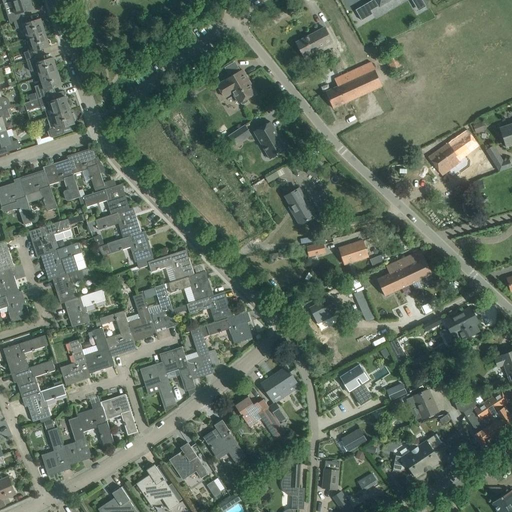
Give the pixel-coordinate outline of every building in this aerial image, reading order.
[(10,8),(12,13),(7,15),(10,23),(14,21),(22,19),(20,13),(33,9),(30,0),(12,0),(11,0),(14,7),(10,8)] [(372,0),(370,2),(366,4),(371,11),(379,6),(380,6),(390,0),(372,0)] [(16,29),(21,28),(22,32),(25,31),(28,38),(45,33),(40,19),(28,23),(26,17),(22,19),(14,21),(16,29)] [(325,28),(296,43),(305,59),(314,54),(313,52),(332,42),(329,37),(325,28)] [(30,45),(27,46),(29,51),(24,52),(26,60),(38,56),(36,50),(49,46),(45,33),(28,38),(30,45)] [(385,56),(391,70),(401,65),(395,51),(385,56)] [(26,60),(30,72),(38,70),(40,77),(57,71),(53,58),(40,62),(38,56),(26,60)] [(232,75),(241,70),(236,61),(227,66),(232,75)] [(340,86),(325,92),(333,108),(383,86),(372,62),(345,74),(336,78),(340,86)] [(242,70),(235,74),(225,80),(226,80),(217,85),(224,97),(232,92),(239,103),(240,103),(241,104),(243,105),(247,102),(248,100),(247,99),(255,94),(249,85),(245,80),(247,78),(242,70)] [(42,83),(39,84),(41,89),(36,91),(39,99),(51,95),(49,89),(62,85),(57,71),(40,77),(42,83)] [(0,111),(8,109),(11,108),(9,99),(1,97),(0,92),(0,111)] [(46,104),(47,109),(50,108),(53,116),(70,111),(65,96),(53,101),(51,95),(39,99),(27,103),(29,110),(41,106),(46,104)] [(8,109),(0,111),(0,132),(7,131),(4,123),(7,122),(5,118),(10,116),(8,109)] [(53,116),(55,122),(51,123),(53,128),(49,129),(51,138),(63,134),(61,128),(74,124),(70,111),(53,116)] [(254,132),(270,159),(287,149),(270,122),(254,132)] [(511,123),(500,127),(503,138),(506,147),(511,145),(511,123)] [(252,135),(245,125),(226,137),(233,148),(252,135)] [(447,143),(436,151),(428,157),(442,175),(461,161),(459,159),(478,146),(467,130),(448,143),(447,143)] [(0,147),(6,146),(8,152),(20,148),(18,140),(13,142),(11,137),(9,138),(7,131),(0,132),(0,147)] [(511,165),(510,158),(504,160),(494,145),(486,150),(499,172),(511,168),(511,165)] [(92,148),(91,148),(92,150),(84,153),(83,151),(67,156),(68,159),(73,174),(88,169),(95,189),(96,192),(106,189),(100,173),(106,170),(98,157),(95,158),(92,148)] [(485,155),(478,159),(483,168),(481,169),(483,175),(490,173),(494,169),(485,155)] [(43,167),(44,170),(49,185),(50,184),(64,180),(68,190),(64,191),(63,193),(66,200),(68,201),(79,197),(80,197),(73,174),(68,159),(62,161),(63,163),(60,163),(59,162),(43,167)] [(315,177),(321,167),(312,163),(306,173),(315,177)] [(49,185),(44,170),(20,178),(25,195),(40,191),(47,211),(57,207),(50,184),(49,185)] [(14,209),(19,210),(24,225),(34,221),(25,195),(20,178),(14,180),(15,184),(12,185),(12,183),(0,187),(0,202),(1,207),(3,212),(14,209)] [(96,192),(84,196),(86,203),(87,206),(107,200),(111,214),(112,215),(129,209),(121,184),(106,189),(96,192)] [(295,212),(294,213),(300,224),(314,216),(298,189),(286,196),(295,212)] [(96,220),(99,230),(119,223),(124,238),(141,232),(133,208),(129,209),(112,215),(111,214),(96,220)] [(33,240),(32,240),(37,257),(43,255),(42,254),(55,250),(52,242),(72,236),(66,219),(38,228),(29,231),(29,232),(31,232),(33,240)] [(103,256),(110,253),(130,247),(135,262),(136,262),(153,256),(145,231),(141,232),(124,238),(98,247),(103,256)] [(0,270),(9,268),(10,268),(14,267),(9,250),(7,251),(4,243),(6,242),(6,241),(0,243),(0,270)] [(338,249),(343,264),(368,257),(363,241),(338,249)] [(308,257),(326,253),(324,242),(306,246),(308,257)] [(45,263),(43,264),(49,280),(54,279),(54,278),(78,270),(74,255),(82,253),(79,243),(55,250),(42,254),(43,255),(45,263)] [(138,268),(149,265),(152,272),(171,265),(176,280),(194,274),(186,250),(154,260),(153,256),(136,262),(138,268)] [(391,273),(385,276),(377,280),(385,296),(410,285),(418,281),(423,278),(432,274),(421,250),(412,254),(398,261),(388,266),(391,273)] [(57,287),(55,287),(61,304),(66,302),(66,301),(78,297),(74,282),(94,276),(91,266),(78,270),(54,278),(54,279),(57,287)] [(0,294),(1,298),(19,292),(14,276),(12,277),(10,268),(9,268),(0,270),(0,294)] [(205,271),(194,274),(176,280),(168,283),(171,293),(191,286),(196,301),(213,295),(205,271)] [(370,285),(367,279),(361,281),(364,288),(370,285)] [(341,291),(348,310),(360,305),(367,321),(376,317),(361,283),(341,291)] [(175,316),(165,284),(154,287),(162,310),(150,313),(156,330),(170,325),(171,327),(178,325),(175,316)] [(66,302),(69,310),(67,311),(72,327),(90,321),(85,306),(105,300),(103,294),(109,292),(107,288),(102,289),(102,290),(78,297),(66,301),(66,302)] [(23,300),(20,292),(22,292),(22,291),(19,292),(1,298),(0,297),(0,309),(7,307),(12,322),(30,316),(25,300),(23,300)] [(196,301),(187,304),(190,314),(209,307),(214,323),(233,316),(225,292),(213,295),(196,301)] [(150,313),(144,293),(133,296),(139,313),(127,317),(134,339),(149,335),(149,336),(157,334),(156,330),(150,313)] [(316,325),(338,314),(330,298),(308,309),(316,325)] [(436,310),(434,302),(423,305),(425,313),(436,310)] [(444,334),(443,334),(449,344),(455,341),(458,340),(466,336),(467,337),(480,331),(476,324),(479,323),(475,316),(473,317),(472,314),(474,313),(471,307),(463,311),(444,320),(449,331),(444,334)] [(127,317),(125,310),(114,313),(121,334),(106,338),(112,357),(128,351),(127,350),(135,347),(136,349),(137,348),(134,339),(127,317)] [(233,316),(214,323),(206,325),(200,327),(204,340),(207,339),(204,330),(207,329),(209,335),(229,329),(234,344),(252,338),(244,313),(233,316)] [(429,329),(430,330),(442,324),(439,316),(423,325),(426,331),(429,329)] [(106,338),(102,327),(92,331),(98,350),(84,355),(90,374),(106,368),(105,367),(113,364),(114,366),(115,365),(112,357),(106,338)] [(204,340),(200,327),(190,330),(198,357),(187,360),(192,378),(207,373),(208,375),(215,372),(213,366),(209,353),(204,340)] [(45,335),(3,349),(11,374),(16,373),(16,372),(29,367),(24,353),(48,345),(45,335)] [(373,348),(386,342),(383,335),(370,341),(373,348)] [(90,376),(90,378),(91,377),(90,374),(84,355),(79,339),(69,343),(75,363),(60,367),(66,386),(82,380),(82,378),(90,376)] [(398,341),(392,344),(397,355),(403,353),(398,341)] [(160,354),(160,355),(162,362),(166,373),(178,369),(185,391),(195,388),(192,378),(187,360),(186,360),(185,356),(182,347),(175,349),(176,351),(161,356),(161,354),(160,354)] [(385,348),(380,351),(385,358),(390,355),(385,348)] [(215,351),(209,353),(213,366),(220,364),(215,351)] [(502,356),(495,359),(498,366),(505,364),(511,383),(511,382),(511,351),(502,356)] [(416,371),(433,363),(428,354),(411,361),(416,371)] [(386,386),(398,381),(390,358),(378,362),(386,386)] [(19,381),(17,382),(22,398),(27,397),(26,396),(40,391),(36,377),(55,371),(53,364),(52,361),(52,360),(29,367),(16,372),(16,373),(19,381)] [(146,388),(159,384),(166,406),(176,403),(166,373),(162,362),(156,364),(156,366),(142,371),(141,369),(140,369),(146,388)] [(359,364),(340,377),(344,384),(342,385),(343,385),(348,393),(352,390),(361,405),(364,403),(370,400),(368,396),(370,395),(362,383),(369,379),(362,369),(363,369),(362,368),(361,367),(359,364)] [(292,374),(290,372),(287,367),(262,384),(271,399),(296,382),(291,374),(292,374)] [(444,381),(438,383),(441,390),(447,387),(444,381)] [(391,400),(406,394),(402,383),(387,389),(391,400)] [(411,395),(424,389),(421,383),(408,388),(411,395)] [(33,422),(51,416),(46,401),(66,394),(63,384),(40,391),(26,396),(27,397),(30,405),(28,405),(33,422)] [(481,386),(472,389),(474,397),(484,394),(481,386)] [(413,396),(406,399),(410,408),(417,405),(422,418),(438,412),(436,407),(428,389),(413,396)] [(473,397),(467,399),(481,420),(489,414),(500,432),(507,427),(509,430),(509,429),(511,430),(511,428),(511,421),(510,419),(510,418),(511,417),(504,405),(509,401),(505,396),(502,391),(489,400),(479,406),(473,397)] [(117,399),(117,397),(100,402),(102,408),(107,420),(121,415),(128,435),(138,432),(126,394),(125,394),(126,396),(117,399)] [(262,419),(275,439),(285,432),(278,422),(269,407),(264,399),(258,403),(257,402),(253,404),(248,397),(248,398),(236,406),(235,405),(239,411),(241,414),(249,427),(256,423),(262,419)] [(467,399),(455,403),(457,410),(463,412),(473,426),(479,422),(484,428),(477,433),(474,435),(482,447),(483,447),(484,447),(487,446),(487,444),(488,443),(486,441),(500,432),(489,414),(481,420),(467,399)] [(286,418),(281,411),(276,403),(269,407),(278,422),(279,422),(286,418)] [(93,409),(77,414),(78,416),(80,423),(83,432),(98,427),(104,447),(114,444),(107,420),(102,408),(94,410),(93,409)] [(442,418),(445,423),(451,419),(448,414),(442,418)] [(80,423),(78,416),(68,419),(75,442),(63,445),(69,463),(84,458),(85,460),(92,458),(83,432),(80,423)] [(54,419),(46,418),(45,428),(53,429),(54,419)] [(205,436),(204,436),(208,442),(211,446),(210,447),(212,449),(213,449),(215,453),(219,459),(228,452),(232,458),(235,463),(245,456),(242,452),(230,433),(231,433),(228,428),(222,420),(214,425),(217,430),(206,437),(205,436)] [(49,474),(63,469),(64,471),(71,468),(69,463),(63,445),(57,428),(48,431),(55,453),(42,457),(48,476),(49,475),(49,474)] [(360,428),(341,439),(349,453),(368,442),(360,428)] [(457,433),(445,441),(449,446),(449,447),(450,448),(451,448),(452,449),(453,449),(455,449),(456,449),(456,448),(462,444),(457,433)] [(412,444),(411,444),(428,470),(440,461),(441,461),(442,460),(442,459),(442,458),(442,457),(442,456),(442,455),(442,454),(441,454),(441,453),(440,453),(439,452),(438,452),(437,452),(436,452),(435,452),(434,452),(434,453),(432,450),(442,443),(436,434),(418,446),(417,445),(415,444),(414,444),(412,444)] [(174,465),(173,465),(175,467),(183,479),(196,471),(200,478),(207,473),(196,456),(197,456),(188,443),(180,448),(183,452),(172,460),(171,459),(170,459),(174,465)] [(394,460),(393,470),(401,471),(408,466),(416,478),(417,478),(417,479),(418,480),(420,480),(421,480),(422,480),(423,480),(424,479),(425,479),(425,478),(426,477),(426,476),(426,475),(426,474),(426,473),(426,472),(425,472),(428,470),(411,444),(410,445),(409,446),(409,447),(408,447),(408,448),(408,449),(408,450),(408,451),(409,452),(402,457),(395,456),(394,460)] [(340,462),(325,461),(324,469),(322,489),(337,490),(339,470),(340,462)] [(282,480),(281,483),(281,486),(283,489),(284,491),(286,494),(290,495),(293,496),(299,496),(299,488),(300,472),(301,465),(291,464),(290,471),(290,473),(288,474),(285,475),(283,478),(282,480)] [(147,470),(150,476),(139,484),(138,482),(138,483),(142,489),(144,492),(149,499),(152,504),(162,498),(169,509),(180,502),(160,473),(154,465),(147,470)] [(363,490),(377,482),(372,474),(358,482),(363,490)] [(0,507),(4,505),(2,499),(15,494),(13,489),(8,477),(0,480),(0,507)] [(121,487),(112,493),(116,499),(100,509),(101,511),(130,511),(131,511),(130,511),(136,511),(129,500),(130,500),(127,495),(121,487)] [(343,511),(342,511),(352,511),(354,510),(341,491),(333,497),(343,511)] [(235,503),(239,501),(240,500),(236,493),(235,494),(231,496),(235,503)] [(511,511),(511,494),(503,500),(502,499),(504,498),(502,496),(493,502),(498,511),(511,511)]
